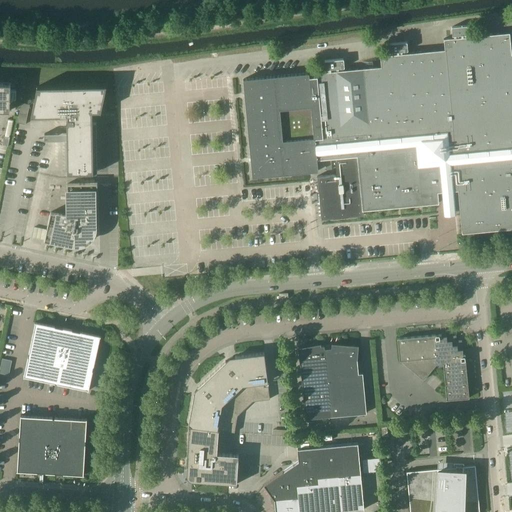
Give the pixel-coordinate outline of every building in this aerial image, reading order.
[(452,34),(471,32),(470,23),(451,25),(452,34)] [(509,31),(443,37),(444,48),(379,55),(380,65),(243,78),(253,177),(318,171),(317,159),(335,158),(336,174),(317,176),(319,193),(317,193),(318,201),(320,201),(321,219),(364,214),(364,210),(439,203),(438,192),(458,190),(462,233),(511,228),(511,52),(509,31)] [(406,41),(387,43),(387,52),(407,50),(406,41)] [(327,68),(346,67),(345,58),(326,59),(327,68)] [(0,110),(10,110),(11,83),(0,83),(0,110)] [(68,121),(67,121),(68,173),(97,172),(96,111),(101,111),(107,85),(37,86),(31,116),(68,115),(68,121)] [(11,134),(14,120),(8,118),(5,133),(11,134)] [(95,227),(98,227),(98,183),(68,183),(68,215),(51,212),(44,241),(74,247),(74,244),(77,244),(79,244),(82,244),(84,243),(87,242),(88,244),(92,241),(90,239),(92,237),(93,235),(94,232),(95,230),(95,227)] [(101,335),(61,327),(35,321),(35,322),(24,376),(25,377),(25,376),(88,390),(89,390),(100,336),(101,336),(101,335)] [(469,397),(465,354),(465,353),(463,354),(462,339),(457,340),(456,334),(442,336),(442,334),(398,338),(400,360),(401,360),(401,361),(424,380),(437,364),(443,363),(447,399),(469,397)] [(325,348),(324,345),(299,347),(301,368),(327,366),(325,348)] [(367,413),(363,372),(359,373),(356,345),(325,348),(327,366),(329,386),(332,416),(367,413)] [(217,429),(219,429),(235,432),(238,415),(253,401),(270,398),(269,385),(264,386),(264,382),(268,381),(264,352),(235,356),(236,359),(228,362),(226,360),(199,385),(201,388),(197,395),(194,395),(189,424),(192,425),(193,425),(193,424),(217,429)] [(327,366),(301,368),(303,388),(329,386),(327,366)] [(329,386),(303,388),(306,418),(332,416),(329,386)] [(84,474),(87,419),(86,419),(21,415),(22,415),(21,415),(17,470),(17,471),(84,475),(84,474)] [(237,484),(238,458),(239,454),(217,453),(219,429),(217,429),(193,424),(193,425),(192,425),(192,429),(189,429),(186,466),(189,466),(189,474),(193,474),(193,478),(200,478),(200,482),(237,484)] [(358,443),(298,449),(299,460),(264,484),(274,499),(297,497),(296,485),(318,483),(317,477),(361,473),(358,443)] [(476,465),(407,471),(410,511),(478,511),(480,511),(476,465)] [(297,497),(274,499),(275,511),(330,511),(364,509),(361,473),(317,477),(318,483),(296,485),(297,497)]
